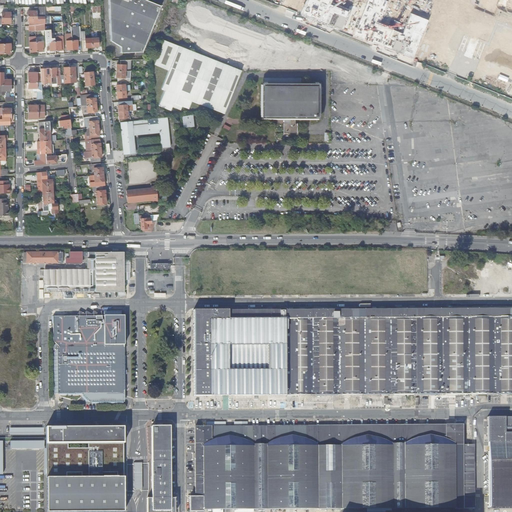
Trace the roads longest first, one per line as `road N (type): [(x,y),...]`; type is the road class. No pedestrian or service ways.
road 1 (secondary): [(500,244),(119,240)]
road 2 (unclassified): [(511,113),(229,0)]
road 3 (residential): [(119,240),(102,63),(18,61)]
